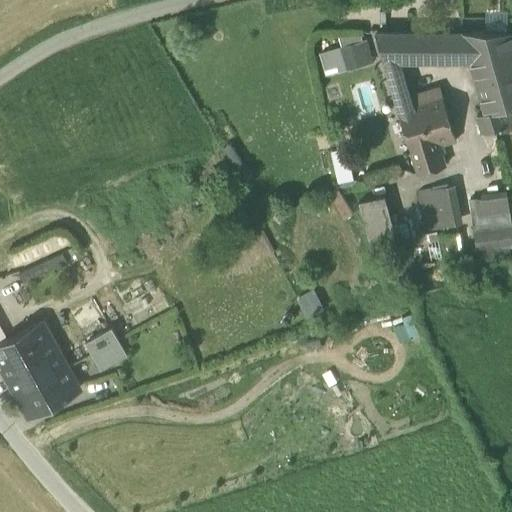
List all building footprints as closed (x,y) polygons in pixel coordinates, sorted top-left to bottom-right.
[(376,32),(398,107),(412,103),(410,95),(400,61),(446,61),(448,31),(377,31),(376,32)] [(446,61),(461,61),(462,31),(448,31),(446,61)] [(511,37),(510,32),(510,31),(462,31),(461,61),(471,61),(485,112),(511,105),(511,37)] [(343,47),(321,49),(323,71),(373,66),(370,33),(341,36),(343,47)] [(440,86),(410,95),(412,103),(434,96),(433,91),(441,89),(440,86)] [(398,107),(418,173),(446,165),(440,145),(456,140),(441,89),(433,91),(434,96),(412,103),(398,107)] [(477,114),(482,132),(511,123),(511,105),(485,112),(477,114)] [(447,184),(455,223),(463,222),(455,183),(447,184)] [(418,191),(426,228),(455,223),(447,184),(432,187),(432,188),(418,191)] [(359,202),(373,250),(399,243),(385,194),(359,202)] [(470,198),(474,228),(511,223),(507,194),(470,198)] [(511,245),(511,225),(475,229),(478,249),(511,245)] [(0,366),(16,395),(68,366),(41,319),(0,342),(0,366)] [(86,342),(100,367),(126,352),(112,327),(86,342)] [(80,389),(68,366),(16,395),(28,415),(80,389)]
